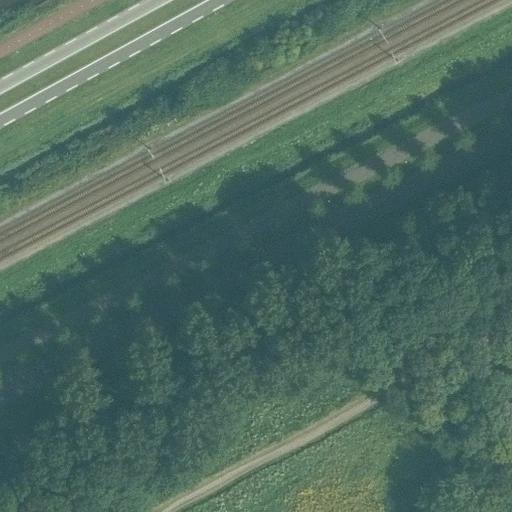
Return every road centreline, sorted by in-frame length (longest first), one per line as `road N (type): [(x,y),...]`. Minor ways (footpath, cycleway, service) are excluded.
road 1 (unclassified): [(511,137),(0,394)]
road 2 (unknown): [(173,511),(511,328)]
road 3 (secondary): [(0,119),(222,0)]
road 4 (secondary): [(155,0),(0,85)]
